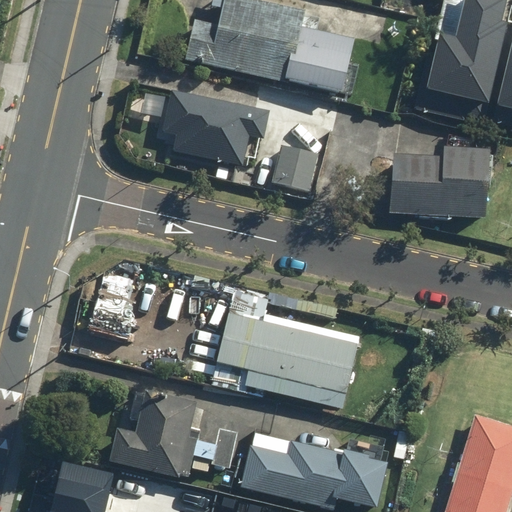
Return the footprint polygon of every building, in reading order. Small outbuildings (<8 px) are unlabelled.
[(199,7),(185,63),(284,88),(285,85),(340,99),(353,46),(303,34),(307,17),(237,0),(211,0),(209,9),(199,7)] [(443,0),(413,110),(483,127),(507,29),(499,27),(505,5),(484,0),(443,0)] [(511,34),(489,129),(511,134),(511,34)] [(186,157),(186,162),(243,171),(248,141),(263,144),(268,115),(170,99),(164,134),(176,136),(173,155),(186,157)] [(282,147),(271,184),(308,196),(320,158),(282,147)] [(390,161),(387,216),(486,223),(491,155),(442,152),(442,165),(390,161)] [(356,346),(226,316),(209,387),(246,395),(250,376),(287,384),(285,393),(303,397),(305,388),(344,397),(356,346)] [(113,430),(107,463),(189,479),(193,458),(210,462),(209,466),(229,470),(236,433),(217,429),(214,446),(198,443),(201,428),(192,426),(197,402),(170,397),(169,405),(138,399),(131,433),(113,430)] [(441,511),(506,511),(511,496),(511,427),(472,415),(441,511)] [(253,431),(241,489),(332,511),(333,511),(335,502),(373,511),(385,464),(253,431)] [(230,511),(233,504),(155,483),(147,511),(75,511),(74,511),(230,511)]
